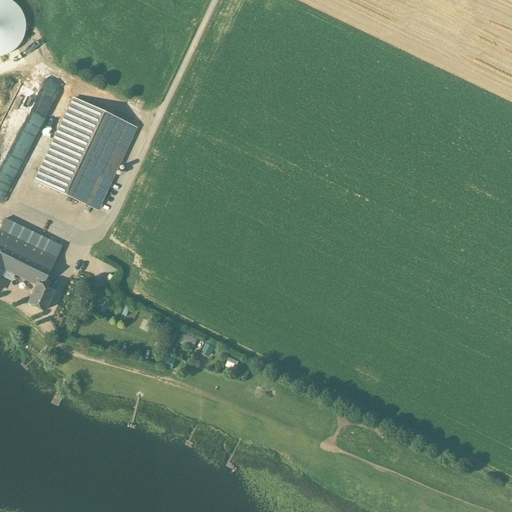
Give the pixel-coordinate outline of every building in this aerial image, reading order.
[(3,0),(0,0),(0,57),(30,23),(3,0)] [(134,128),(73,99),(34,181),(95,210),(134,128)] [(61,248),(4,220),(0,228),(0,231),(56,259),(61,248)] [(56,259),(0,231),(0,276),(4,268),(37,284),(42,286),(56,259)] [(42,286),(37,284),(27,304),(42,312),(44,311),(45,310),(54,292),(42,286)] [(195,341),(184,335),(180,344),(184,346),(185,344),(192,348),(195,341)] [(207,343),(202,353),(211,358),(216,348),(207,343)]
